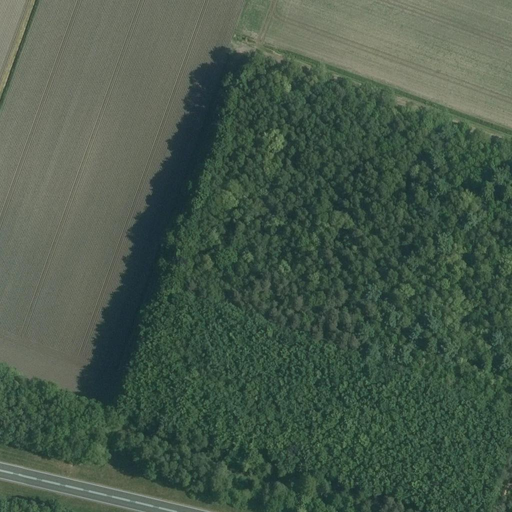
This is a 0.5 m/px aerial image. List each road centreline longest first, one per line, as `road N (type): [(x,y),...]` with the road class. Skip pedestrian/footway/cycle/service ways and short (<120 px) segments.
road 1 (track): [(108,405),(241,48),(511,143)]
road 2 (track): [(151,290),(511,421)]
road 3 (trunk): [(173,511),(0,472)]
